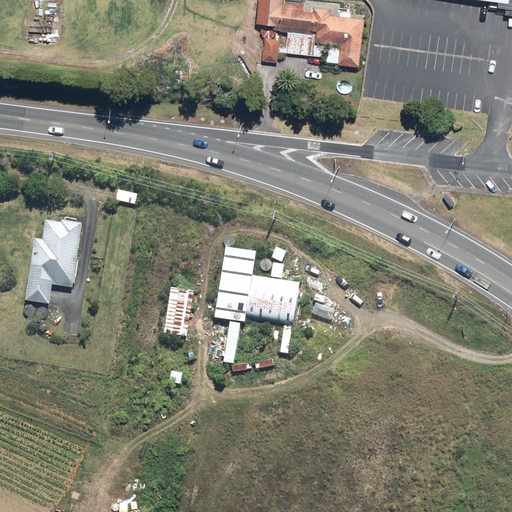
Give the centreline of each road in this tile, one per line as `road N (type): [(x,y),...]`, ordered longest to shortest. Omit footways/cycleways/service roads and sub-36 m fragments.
road 1 (primary): [(511,285),(348,195),(173,142)]
road 2 (primary): [(173,142),(258,139),(511,167)]
road 3 (primary): [(173,142),(0,115)]
